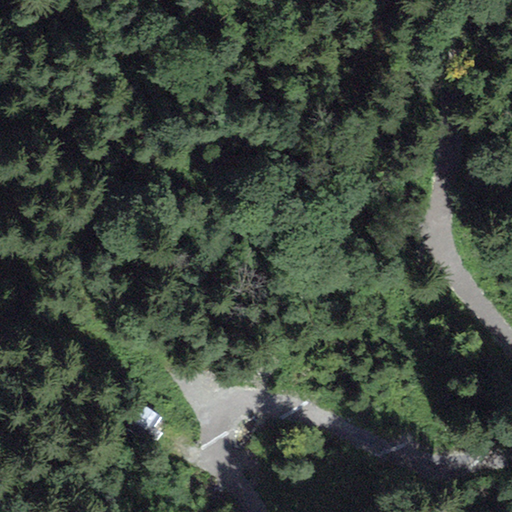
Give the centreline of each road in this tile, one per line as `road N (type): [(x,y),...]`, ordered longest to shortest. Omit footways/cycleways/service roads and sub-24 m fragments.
road 1 (track): [(260,511),(220,453),(218,424),(244,397),(419,466),(511,467)]
road 2 (track): [(511,337),(442,254),(450,132),(440,65),(394,0)]
